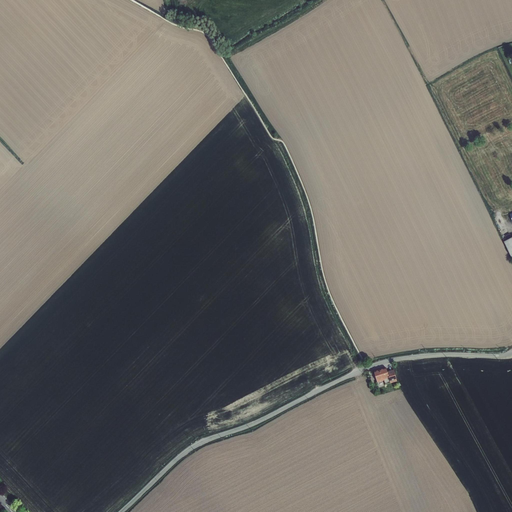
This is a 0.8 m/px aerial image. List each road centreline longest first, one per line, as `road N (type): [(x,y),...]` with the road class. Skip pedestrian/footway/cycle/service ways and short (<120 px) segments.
road 1 (track): [(367,368),(323,279),(306,194),(283,143),(272,141),(206,35),(126,0)]
road 2 (unclassified): [(121,511),(198,443),(381,362),(511,352)]
